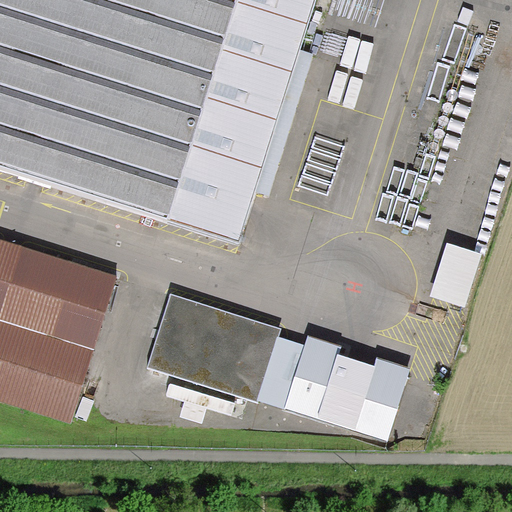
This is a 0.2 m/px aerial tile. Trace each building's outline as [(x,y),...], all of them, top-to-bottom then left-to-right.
[(0,0),(0,171),(234,245),(310,0),(0,0)] [(451,246),(436,302),(472,312),(488,257),(451,246)] [(0,398),(75,422),(118,286),(0,248),(0,398)] [(261,393),(280,329),(282,322),(173,286),(148,361),(260,397),(261,393)] [(308,338),(287,401),(390,435),(415,360),(312,326),(308,338)] [(287,401),(308,338),(280,329),(261,393),(287,401)]
